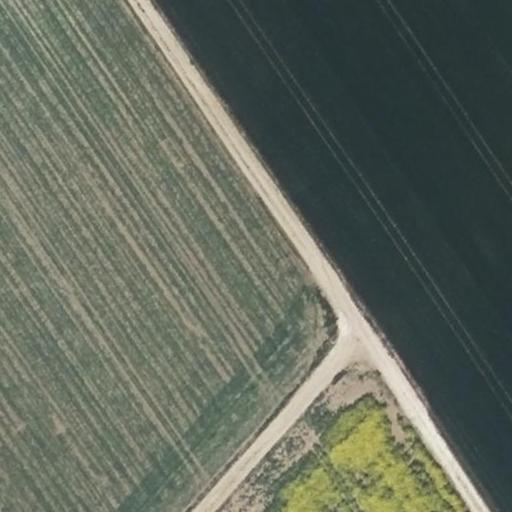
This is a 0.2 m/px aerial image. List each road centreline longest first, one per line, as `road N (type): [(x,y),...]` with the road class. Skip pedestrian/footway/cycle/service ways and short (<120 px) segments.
road 1 (track): [(478,511),(138,0)]
road 2 (track): [(195,511),(358,327)]
